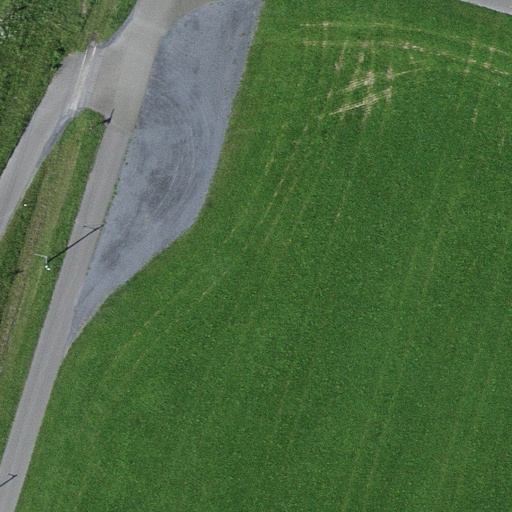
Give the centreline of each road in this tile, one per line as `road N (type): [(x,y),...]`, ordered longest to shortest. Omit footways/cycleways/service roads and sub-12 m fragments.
road 1 (track): [(0,511),(160,0)]
road 2 (track): [(151,38),(65,89),(0,212)]
